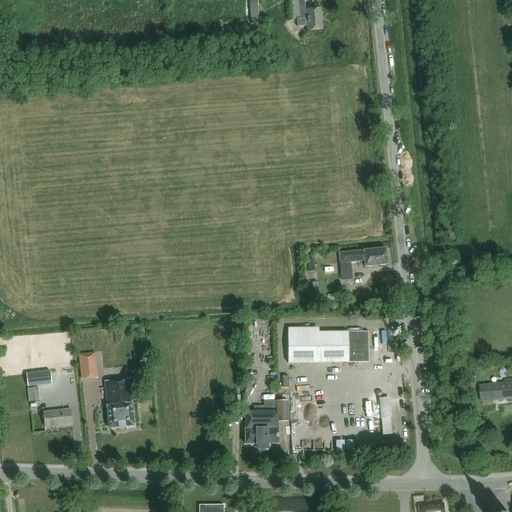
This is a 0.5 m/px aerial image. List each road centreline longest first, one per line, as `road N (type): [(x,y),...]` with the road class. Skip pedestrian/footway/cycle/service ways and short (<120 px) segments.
road 1 (tertiary): [(426,484),(376,0)]
road 2 (secondary): [(426,484),(0,472)]
